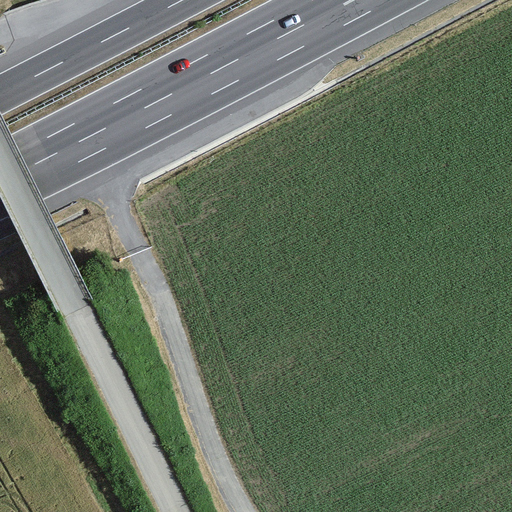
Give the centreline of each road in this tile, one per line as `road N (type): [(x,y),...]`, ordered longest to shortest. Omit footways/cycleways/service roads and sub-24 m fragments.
road 1 (track): [(176,511),(0,153)]
road 2 (motorway): [(0,161),(312,0)]
road 3 (motorway): [(182,0),(0,94)]
